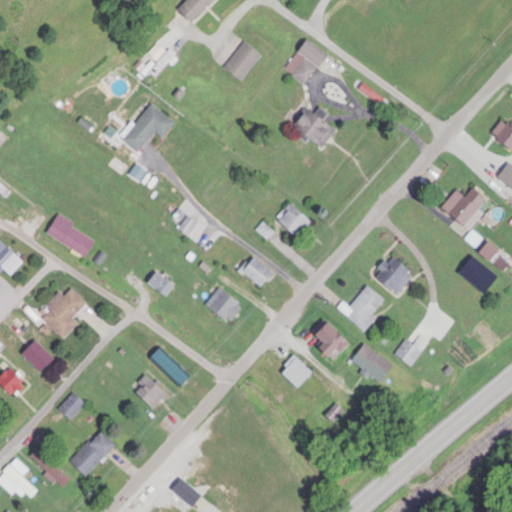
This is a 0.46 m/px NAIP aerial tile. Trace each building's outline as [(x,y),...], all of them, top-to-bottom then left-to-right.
[(190,25),(215,0),(187,0),(176,11),(190,25)] [(284,73),(305,87),(326,57),(305,42),(284,73)] [(222,69),(239,84),(261,59),(245,45),(222,69)] [(174,125),(148,107),(122,145),(138,156),(153,135),(162,141),(174,125)] [(291,131),(321,153),(335,134),(305,112),(291,131)] [(511,131),(502,122),(490,136),(511,154),(511,131)] [(0,195),(3,199),(8,194),(0,186),(0,195)] [(463,200),(456,194),(442,208),(462,228),(486,204),(473,190),(463,200)] [(275,221),(295,240),(310,225),(289,205),(275,221)] [(45,234),(82,260),(94,243),(57,217),(45,234)] [(178,232),(187,239),(197,225),(187,218),(178,232)] [(483,241),(471,233),(464,242),(476,250),(483,241)] [(22,266),(0,243),(0,272),(7,280),(22,266)] [(377,269),(381,273),(375,278),(393,296),(412,278),(390,256),(377,269)] [(260,290),(272,274),(250,258),(238,273),(260,290)] [(165,299),(173,287),(153,273),(145,285),(165,299)] [(225,325),(241,309),(220,289),(204,306),(225,325)] [(45,307),(50,312),(42,320),(62,341),(77,326),(71,320),(85,305),(71,291),(63,298),(59,294),(45,307)] [(311,335),(321,345),(316,350),(330,363),(348,345),(324,322),(311,335)] [(145,354),(154,344),(135,325),(125,335),(145,354)] [(404,341),(394,358),(413,368),(427,342),(418,337),(414,346),(404,341)] [(52,360),(34,341),(20,355),(39,374),(52,360)] [(378,385),(392,367),(363,344),(349,362),(378,385)] [(177,387),(186,378),(158,349),(149,358),(177,387)] [(312,375),(294,357),(278,373),(296,391),(312,375)] [(0,388),(13,400),(26,385),(12,373),(0,387),(0,388)] [(151,411),(166,396),(145,376),(131,391),(151,411)] [(69,422),(85,406),(74,394),(57,409),(69,422)] [(69,463),(84,478),(114,447),(99,432),(69,463)] [(0,477),(27,505),(38,494),(9,465),(0,473),(0,477)] [(68,481),(52,465),(45,472),(61,488),(68,481)] [(202,499),(179,479),(169,491),(191,511),(202,499)]
